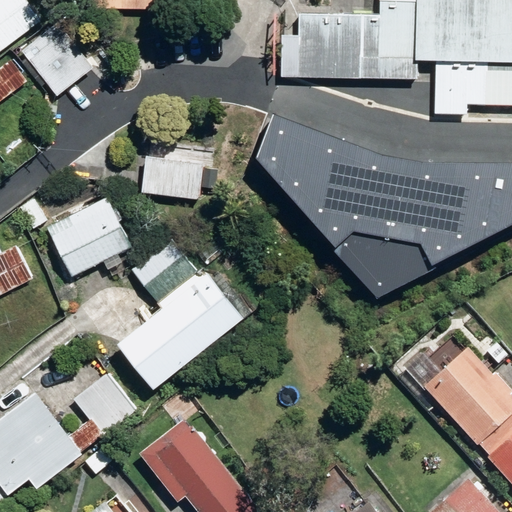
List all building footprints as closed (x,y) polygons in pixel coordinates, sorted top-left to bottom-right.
[(24,0),(0,0),(0,51),(40,22),(24,0)] [(511,0),(380,0),(380,16),(280,13),(279,78),(416,81),(416,64),(446,65),(445,105),(486,106),(487,64),(511,64),(511,0)] [(55,26),(22,52),(57,97),(90,71),(55,26)] [(0,102),(28,82),(11,60),(0,68),(0,102)] [(256,156),(380,297),(511,225),(511,163),(422,163),(382,155),(272,114),(256,156)] [(204,166),(146,158),(142,194),(199,202),(204,166)] [(32,198),(18,207),(34,231),(48,221),(32,198)] [(131,249),(107,199),(47,228),(71,278),(131,249)] [(197,271),(172,240),(133,270),(158,302),(197,271)] [(0,295),(34,279),(18,247),(3,255),(0,249),(0,295)] [(152,393),(244,318),(207,272),(115,348),(152,393)] [(478,446),(488,457),(511,435),(511,398),(467,350),(423,389),(476,448),(478,446)] [(68,438),(35,394),(0,420),(0,502),(28,481),(36,491),(83,457),(81,454),(136,412),(107,374),(74,399),(91,421),(68,438)] [(259,511),(193,428),(190,431),(183,422),(139,456),(177,503),(187,496),(199,511),(259,511)] [(511,435),(488,457),(486,459),(511,487),(511,435)] [(498,511),(469,480),(433,511),(498,511)] [(375,511),(368,503),(356,511),(375,511)]
